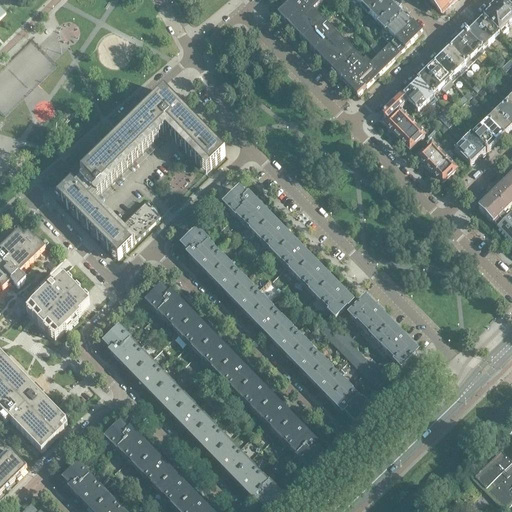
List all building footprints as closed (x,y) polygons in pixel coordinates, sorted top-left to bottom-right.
[(313,13),(325,1),(326,0),(304,0),(303,2),(301,0),(294,0),(278,17),(357,98),(377,79),(367,69),(313,13)] [(371,16),(386,0),(369,0),(362,7),(371,16)] [(379,24),(396,8),(388,0),(386,0),(371,16),(379,24)] [(442,15),(458,0),(429,0),(429,1),(430,3),(434,7),(437,10),(441,14),(442,15)] [(506,27),(511,21),(511,10),(511,11),(502,1),(498,5),(496,5),(494,6),(494,8),(490,12),(491,13),(484,20),(498,34),(501,37),(504,37),(508,33),(508,30),(506,27)] [(387,33),(404,16),(396,8),(379,24),(387,33)] [(396,42),(413,25),(404,16),(387,33),(396,42)] [(498,34),(484,20),(484,21),(484,20),(483,21),(483,20),(482,21),(481,21),(478,23),(479,25),(476,28),(492,45),(496,41),(493,39),(498,34)] [(377,79),(422,35),(413,25),(396,42),(384,53),(379,58),(367,69),(377,79)] [(492,45),(476,28),(473,31),(471,30),(468,33),(469,34),(468,35),(467,34),(481,49),(482,50),(486,46),(489,48),(492,45)] [(481,49),(467,34),(459,42),(474,59),(478,55),(476,53),(481,49)] [(474,59),(459,42),(450,50),(464,65),(469,60),(471,62),(474,59)] [(464,65),(450,50),(442,58),(458,75),(461,71),(460,69),(464,65)] [(266,58),(261,62),(264,66),(269,61),(266,58)] [(458,75),(442,58),(434,66),(448,81),(453,76),(454,78),(458,75)] [(448,81),(434,66),(426,74),(441,90),(445,87),(443,85),(448,81)] [(441,90),(426,74),(417,82),(417,83),(431,97),(436,92),(438,94),(441,90)] [(431,97),(417,83),(417,84),(416,84),(413,86),(414,88),(411,91),(427,108),(430,104),(428,102),(432,98),(431,97)] [(468,99),(473,94),(469,90),(464,95),(468,99)] [(427,108),(411,91),(407,94),(406,93),(403,96),(403,97),(402,98),(403,98),(402,99),(408,105),(414,111),(415,113),(416,113),(421,109),(423,111),(427,108)] [(122,135),(138,152),(165,126),(191,152),(210,172),(225,158),(164,95),(122,135)] [(400,113),(408,105),(402,99),(401,98),(393,106),(399,112),(400,113)] [(388,122),(399,112),(393,106),(383,115),(385,116),(383,118),(388,122)] [(511,113),(507,108),(502,112),(500,111),(497,114),(511,129),(511,113)] [(407,121),(400,113),(399,112),(388,122),(384,126),(388,130),(388,132),(390,134),(392,134),(393,135),(407,121)] [(416,129),(411,125),(417,120),(420,123),(423,120),(416,113),(415,113),(412,116),(407,121),(393,135),(401,144),(416,129)] [(511,130),(511,129),(497,114),(493,117),(495,119),(490,124),(504,138),(511,130)] [(504,138),(490,124),(486,128),(484,126),(480,130),(496,146),(504,138)] [(410,153),(425,138),(416,129),(401,144),(401,146),(404,149),(406,149),(410,153)] [(496,146),(480,130),(477,133),(479,135),(474,140),(473,140),(487,154),(496,146)] [(433,137),(436,134),(433,131),(425,139),(429,142),(433,137)] [(56,199),(118,262),(160,221),(146,206),(118,233),(113,228),(87,202),(138,152),(122,135),(56,199)] [(487,154),(473,140),(474,140),(473,139),(468,143),(466,141),(462,144),(478,161),(482,158),(483,159),(486,156),(486,155),(487,154)] [(478,161),(462,144),(459,147),(461,150),(456,154),(457,155),(459,157),(470,169),(470,168),(471,168),(472,169),(472,168),(473,168),(476,166),(475,164),(478,161)] [(425,169),(440,154),(432,145),(417,160),(420,163),(420,165),(423,168),(425,168),(425,169)] [(434,177),(449,163),(440,154),(425,169),(434,177)] [(442,186),(457,172),(449,163),(434,177),(434,178),(434,180),(437,182),(439,182),(442,186)] [(511,206),(511,186),(508,182),(493,196),(508,211),(511,206)] [(236,218),(252,202),(249,199),(247,200),(239,192),(225,207),(231,213),(232,213),(236,217),(236,218)] [(504,215),(508,211),(493,196),(478,210),(493,225),(494,224),(498,229),(508,219),(504,215)] [(272,223),(252,202),(236,218),(241,224),(242,222),(252,232),(250,233),(256,238),(272,223)] [(511,218),(511,217),(508,219),(498,229),(497,230),(511,245),(511,218)] [(292,243),(272,223),(256,238),(261,244),(262,243),(271,252),(270,253),(276,259),(292,243)] [(20,276),(46,250),(36,240),(35,241),(33,240),(28,235),(24,239),(19,233),(0,250),(0,289),(3,292),(12,283),(18,290),(26,282),(20,276)] [(192,261),(208,245),(203,241),(203,240),(197,234),(182,248),(190,256),(188,257),(192,261)] [(312,263),(292,243),(276,259),(281,264),(282,263),(291,272),(290,274),(295,279),(312,263)] [(228,265),(223,260),(221,261),(212,252),(214,250),(208,245),(192,261),(212,281),(228,265)] [(331,284),(312,263),(295,279),(301,285),(302,283),(307,289),(311,293),(310,294),(315,300),(331,284)] [(248,286),(243,280),(241,281),(232,272),(233,271),(228,265),(212,281),(232,302),(248,286)] [(83,300),(82,298),(81,297),(64,280),(54,290),(52,289),(38,303),(31,310),(42,321),(38,325),(44,332),(48,328),(59,339),(66,332),(71,328),(72,327),(76,323),(81,318),(80,317),(90,307),(87,304),(83,300)] [(352,305),(331,284),(315,300),(320,305),(322,304),(328,310),(331,313),(330,314),(335,320),(344,311),(348,308),(348,309),(352,305)] [(268,306),(262,301),(261,302),(252,292),(253,291),(248,286),(232,302),(251,322),(268,306)] [(158,316),(175,300),(171,296),(169,298),(162,290),(147,304),(153,311),(154,310),(159,315),(158,316)] [(194,320),(175,300),(158,316),(164,321),(165,320),(174,329),(173,331),(178,336),(194,320)] [(391,328),(366,302),(350,317),(375,343),(391,328)] [(288,326),(282,321),(281,322),(272,313),(273,311),(268,306),(251,322),(271,342),(288,326)] [(214,341),(194,320),(178,336),(183,342),(185,340),(194,350),(192,351),(198,357),(214,341)] [(349,344),(344,340),(330,325),(321,333),(377,390),(385,382),(381,378),(375,372),(369,366),(361,357),(353,349),(349,344)] [(307,347),(302,341),(301,342),(292,333),(293,332),(288,326),(271,342),(291,363),(307,347)] [(417,354),(391,328),(375,343),(401,370),(417,354)] [(114,359),(131,343),(130,343),(125,338),(126,338),(119,331),(105,345),(112,353),(111,355),(114,359)] [(234,361),(214,341),(198,357),(203,362),(204,361),(214,370),(212,371),(218,377),(234,361)] [(150,363),(145,358),(144,359),(135,349),(136,348),(131,343),(114,359),(134,379),(150,363)] [(327,367),(322,362),(321,363),(315,357),(311,353),(313,352),(307,347),(291,363),(311,383),(327,367)] [(30,387),(5,361),(0,355),(0,411),(10,421),(9,422),(41,454),(42,455),(43,454),(47,450),(58,439),(64,433),(61,429),(67,424),(62,419),(40,396),(39,397),(31,388),(30,387)] [(254,381),(234,361),(218,377),(223,382),(224,381),(233,391),(232,392),(237,397),(254,381)] [(170,383),(165,378),(164,379),(154,370),(156,369),(150,363),(134,379),(154,399),(170,383)] [(379,369),(373,363),(369,366),(375,372),(379,369)] [(347,387),(342,382),(340,383),(331,374),(333,372),(327,367),(311,383),(331,403),(347,387)] [(385,375),(379,369),(375,372),(381,378),(385,375)] [(274,402),(254,381),(237,397),(243,403),(244,402),(253,411),(252,412),(257,418),(274,402)] [(190,404),(185,398),(183,400),(174,390),(176,389),(170,383),(154,399),(174,420),(190,404)] [(369,410),(363,404),(362,405),(351,394),(352,393),(347,387),(331,403),(343,415),(344,414),(355,424),(369,410)] [(293,422),(274,402),(257,418),(263,423),(264,422),(273,431),(272,433),(277,438),(293,422)] [(210,424),(204,419),(203,420),(194,411),(195,409),(190,404),(174,420),(193,440),(210,424)] [(313,442),(293,422),(277,438),(282,444),(284,442),(293,452),(292,453),(297,459),(298,458),(297,458),(313,442)] [(230,445),(224,439),(223,440),(214,431),(215,430),(210,424),(193,440),(213,460),(230,445)] [(117,452),(134,436),(130,432),(129,434),(121,426),(106,441),(113,447),(118,451),(117,452)] [(154,456),(134,436),(117,452),(123,457),(124,456),(133,466),(132,467),(137,472),(154,456)] [(308,470),(323,456),(315,448),(317,446),(313,442),(297,458),(298,458),(302,463),(308,470)] [(249,465),(244,459),(243,461),(234,451),(235,450),(230,445),(213,460),(233,481),(249,465)] [(511,452),(511,464),(506,458),(503,455),(501,453),(475,480),(506,511),(511,505),(511,452)] [(27,469),(12,453),(9,456),(7,454),(0,460),(0,463),(1,464),(16,480),(16,479),(20,475),(20,476),(27,469)] [(173,477),(154,456),(137,472),(143,478),(144,477),(153,486),(152,487),(157,493),(173,477)] [(16,480),(1,464),(0,463),(0,485),(5,491),(5,490),(9,486),(9,487),(16,480)] [(269,485),(264,480),(263,481),(253,472),(255,470),(249,465),(233,481),(253,501),(269,485)] [(74,495),(90,479),(89,479),(85,474),(79,467),(64,482),(72,489),(70,491),(74,495)] [(178,511),(193,497),(173,477),(157,493),(162,498),(164,497),(173,506),(172,508),(175,511),(178,511)] [(96,511),(110,499),(105,494),(103,495),(94,486),(95,484),(90,479),(74,495),(90,511),(96,511)] [(505,511),(506,511),(475,480),(473,482),(502,511),(505,511)] [(266,511),(280,497),(274,490),(273,491),(269,486),(269,485),(253,501),(256,505),(258,503),(266,511)] [(207,511),(193,497),(178,511),(207,511)] [(119,511),(114,506),(115,505),(110,499),(96,511),(119,511)]
